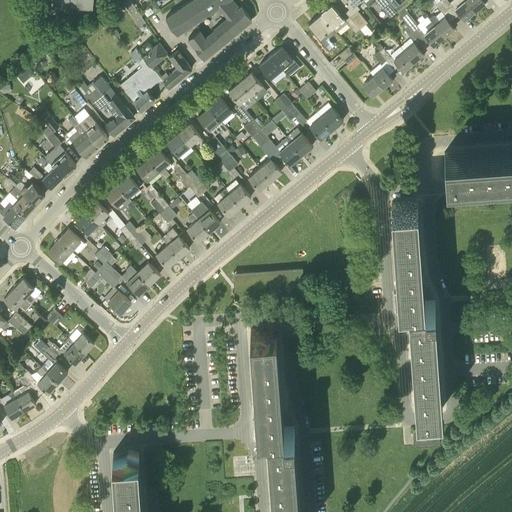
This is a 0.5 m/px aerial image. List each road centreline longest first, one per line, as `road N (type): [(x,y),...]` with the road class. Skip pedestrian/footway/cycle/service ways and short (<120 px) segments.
road 1 (residential): [(382,191),(388,303),(402,339),(407,415),(444,417),(452,409),(444,301),(426,188)]
road 2 (residential): [(20,248),(110,151),(275,11)]
road 3 (residential): [(128,341),(346,149)]
road 4 (residential): [(310,511),(285,320),(241,318)]
road 5 (residential): [(372,127),(511,12)]
road 6 (unclassified): [(206,434),(199,328),(205,320),(241,318)]
road 7 (unclassified): [(372,127),(275,11)]
road 8 (residential): [(128,341),(20,248)]
road 9 (residential): [(511,136),(429,144),(426,188)]
